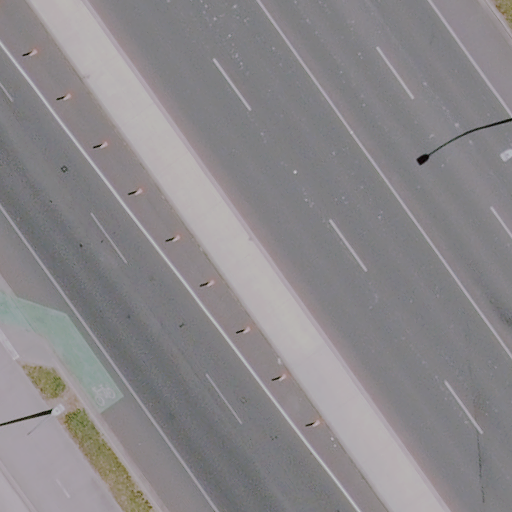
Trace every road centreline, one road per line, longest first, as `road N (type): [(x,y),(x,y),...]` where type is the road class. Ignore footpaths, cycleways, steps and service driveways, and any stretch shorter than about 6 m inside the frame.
road 1 (secondary): [(301,511),(0,84)]
road 2 (secondary): [(265,0),(511,348)]
